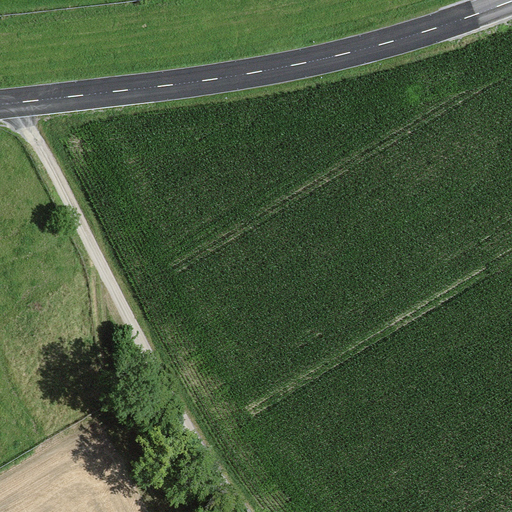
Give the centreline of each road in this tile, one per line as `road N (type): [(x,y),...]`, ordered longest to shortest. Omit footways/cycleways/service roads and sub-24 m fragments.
road 1 (primary): [(511,0),(334,57),(200,83),(0,106)]
road 2 (track): [(13,105),(238,511)]
